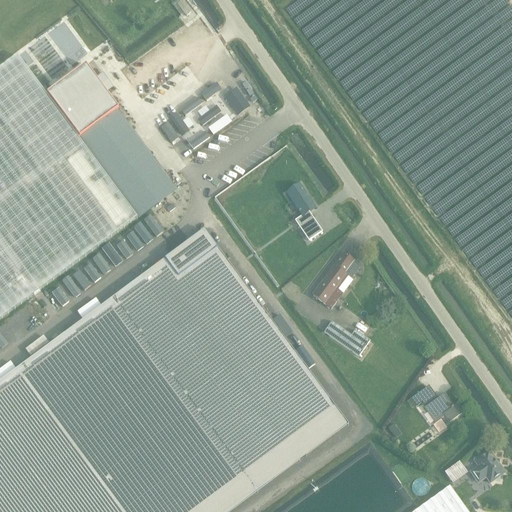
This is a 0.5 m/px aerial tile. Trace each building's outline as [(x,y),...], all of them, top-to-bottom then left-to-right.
[(32,0),(19,0),(0,14),(0,31),(19,58),(46,94),(82,68),(32,0)] [(184,0),(179,3),(186,15),(191,12),(184,0)] [(0,69),(0,319),(137,219),(79,140),(47,97),(17,57),(0,69)] [(86,66),(46,95),(79,140),(116,112),(117,113),(118,112),(119,111),(106,93),(108,91),(100,81),(98,83),(86,66)] [(137,219),(174,191),(117,113),(116,112),(79,140),(137,219)] [(287,193),(286,194),(301,217),(295,222),(300,229),(313,219),(310,214),(309,213),(315,209),(316,210),(317,210),(300,185),(299,185),(301,188),(289,196),(287,193)] [(172,205),(167,209),(169,213),(175,209),(172,205)] [(124,235),(135,252),(154,239),(141,220),(133,226),(134,228),(124,235)] [(204,231),(0,382),(0,511),(194,511),(335,408),(204,231)] [(352,281),(344,274),(353,262),(344,254),(312,296),(331,310),(352,281)] [(355,330),(352,335),(332,321),(325,332),(360,357),(371,340),(355,330)] [(446,426),(462,414),(455,405),(453,408),(452,407),(450,408),(447,403),(449,402),(443,394),(433,402),(430,398),(432,396),(426,388),(410,400),(415,408),(422,403),(425,407),(423,408),(435,424),(441,419),(446,426)] [(394,425),(389,429),(392,434),(397,430),(394,425)] [(480,482),(486,478),(490,484),(494,481),(499,482),(500,477),(504,474),(488,452),(474,462),(478,468),(473,472),(480,482)] [(415,511),(466,511),(449,488),(415,511)]
